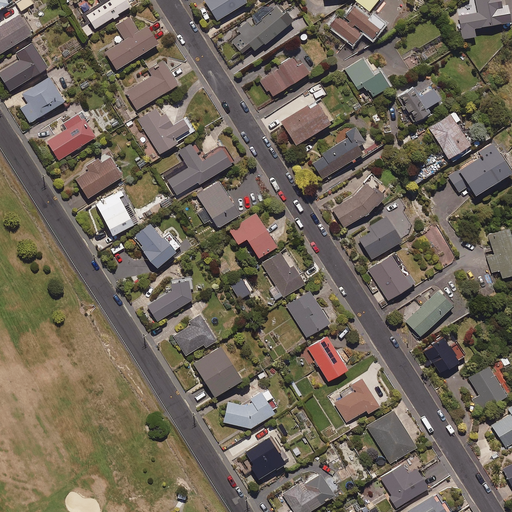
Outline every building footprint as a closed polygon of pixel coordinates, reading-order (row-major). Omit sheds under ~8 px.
[(33,2),(31,0),(20,0),(16,3),(21,10),(33,2)] [(126,0),(87,0),(78,5),(82,11),(80,12),(86,22),(90,20),(93,27),(129,5),(126,0)] [(204,0),(215,17),(243,0),(204,0)] [(376,0),(356,0),(369,10),(376,0)] [(475,0),(478,11),(457,15),(461,36),(475,34),(473,26),(508,19),(504,0),(475,0)] [(367,16),(351,3),(340,17),(335,13),(327,23),(351,42),(362,28),(370,35),(382,20),(370,11),(367,16)] [(286,14),(278,4),(262,5),(255,11),(261,17),(241,34),(254,49),(299,12),(294,7),(286,14)] [(0,49),(31,30),(18,11),(0,22),(0,49)] [(137,28),(128,15),(115,24),(124,37),(104,50),(115,67),(157,40),(145,23),(137,28)] [(46,64),(30,39),(14,50),(18,56),(0,67),(0,74),(9,88),(46,64)] [(296,62),(291,55),(258,78),(270,95),(307,70),(300,59),(296,62)] [(176,81),(160,57),(146,67),(151,73),(124,91),(136,108),(176,81)] [(371,71),(362,57),(344,69),(357,87),(363,83),(372,95),(388,83),(377,67),(371,71)] [(63,98),(48,74),(21,92),(27,101),(20,106),(29,121),(63,98)] [(417,91),(412,83),(395,93),(413,122),(430,111),(426,104),(439,96),(431,83),(417,91)] [(332,117),(317,95),(280,119),(294,142),(332,117)] [(159,113),(154,106),(137,117),(159,151),(191,130),(181,116),(171,122),(163,110),(159,113)] [(459,117),(454,109),(428,125),(450,161),(476,145),(466,129),(462,131),(455,119),(459,117)] [(92,135),(77,111),(60,122),(63,128),(46,140),(58,158),(92,135)] [(371,150),(354,125),(343,132),(346,137),(310,161),(321,177),(360,151),(363,155),(371,150)] [(473,194),(511,167),(511,149),(503,156),(492,140),(477,150),(480,155),(448,176),(458,191),(467,185),(473,194)] [(200,158),(189,142),(174,152),(180,162),(163,173),(176,193),(197,179),(198,182),(230,161),(220,145),(200,158)] [(100,161),(96,156),(85,164),(89,169),(75,177),(87,196),(121,174),(109,155),(100,161)] [(331,207),(342,226),(370,208),(384,187),(366,176),(357,191),(331,207)] [(238,211),(218,179),(196,193),(204,206),(197,211),(204,222),(212,217),(217,225),(238,211)] [(132,222),(116,191),(95,203),(111,233),(132,222)] [(406,205),(401,197),(387,206),(389,209),(366,224),(369,229),(357,236),(370,257),(400,238),(402,243),(419,232),(403,207),(406,205)] [(190,209),(185,200),(177,204),(182,213),(190,209)] [(275,243),(254,210),(227,227),(236,241),(245,236),(257,254),(275,243)] [(161,235),(149,220),(132,234),(143,247),(141,248),(155,265),(179,244),(167,230),(161,235)] [(511,270),(511,239),(507,224),(486,231),(494,252),(486,255),(491,270),(498,268),(501,275),(511,270)] [(188,238),(179,245),(185,252),(193,245),(188,238)] [(282,255),(279,250),(261,262),(282,295),(304,281),(286,252),(282,255)] [(413,280),(393,250),(367,267),(387,298),(413,280)] [(243,274),(229,283),(239,298),(253,289),(243,274)] [(190,297),(189,287),(192,286),(191,275),(169,278),(169,280),(168,280),(169,289),(146,303),(156,319),(190,297)] [(328,320),(308,288),(285,303),(305,335),(328,320)] [(451,303),(437,288),(405,320),(419,335),(451,303)] [(215,337),(198,312),(188,319),(190,322),(172,334),(185,353),(202,342),(204,345),(215,337)] [(345,367),(326,334),(307,346),(326,378),(345,367)] [(450,346),(442,335),(422,349),(439,371),(464,353),(456,342),(450,346)] [(240,377),(219,344),(192,362),(213,394),(240,377)] [(505,393),(487,363),(468,375),(480,394),(473,398),(480,409),(505,393)] [(378,404),(360,376),(329,396),(345,421),(365,408),(367,411),(378,404)] [(223,420),(249,426),(273,410),(271,407),(276,404),(270,395),(271,394),(266,387),(258,392),(257,390),(248,396),(250,399),(244,403),(227,400),(223,420)] [(511,441),(511,402),(506,406),(510,411),(490,424),(506,446),(511,441)] [(415,445),(392,409),(366,425),(389,461),(415,445)] [(264,425),(223,451),(229,462),(232,460),(234,464),(237,463),(243,473),(252,468),(262,484),(288,469),(267,434),(269,432),(264,425)] [(427,486),(410,458),(379,477),(396,505),(427,486)] [(511,461),(502,467),(511,485),(511,461)] [(304,511),(333,494),(319,472),(304,482),(302,479),(282,492),(294,511),(304,511)] [(446,511),(432,491),(406,508),(408,511),(446,511)]
